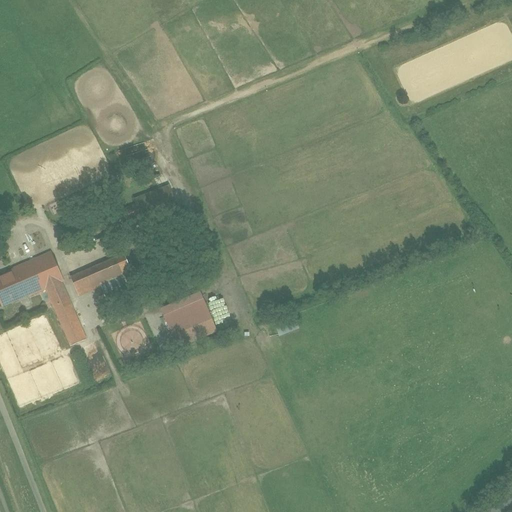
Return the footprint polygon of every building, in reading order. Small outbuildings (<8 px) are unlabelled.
[(173,201),(168,188),(139,199),(144,212),(173,201)] [(86,338),(52,257),(0,278),(0,292),(6,307),(48,289),(71,345),(86,338)] [(132,272),(125,258),(76,280),(82,294),(132,272)] [(161,310),(177,349),(215,333),(198,294),(161,310)] [(271,319),(275,332),(266,335),(267,339),(298,329),(292,312),(271,319)]
